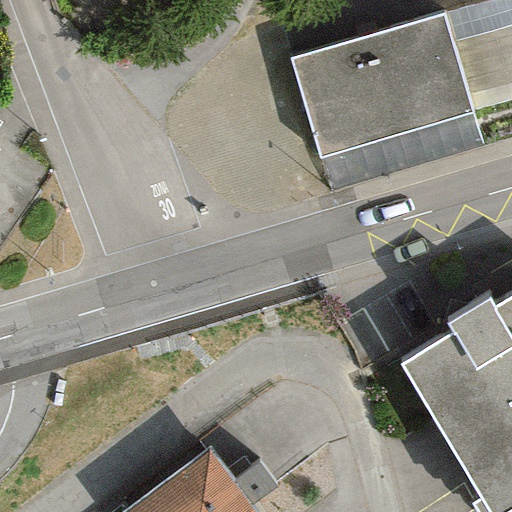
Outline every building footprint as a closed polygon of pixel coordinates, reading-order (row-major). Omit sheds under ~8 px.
[(511,23),(511,0),(491,0),(438,16),(447,44),(511,23)] [(438,16),(288,61),(316,158),(467,114),(466,112),(447,44),(438,16)] [(511,23),(447,44),(466,112),(511,98),(511,23)] [(480,144),(467,114),(316,158),(327,192),(480,144)] [(511,288),(395,357),(486,511),(492,511),(511,500),(511,288)] [(240,511),(202,459),(129,511),(240,511)]
